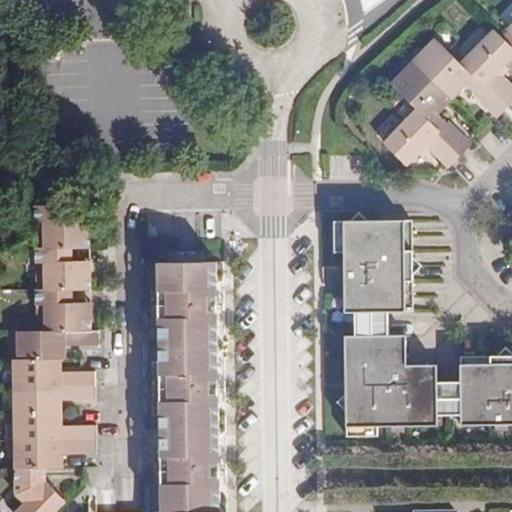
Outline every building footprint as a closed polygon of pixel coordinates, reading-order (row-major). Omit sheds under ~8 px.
[(452,166),(462,155),(474,142),(449,119),(447,121),(438,113),(453,98),(465,84),(499,116),(509,104),(511,101),(511,80),(502,72),(497,67),(505,58),(511,49),(511,45),(496,30),(495,31),(492,28),(461,62),(448,50),(436,37),(432,34),(420,47),(424,51),(414,61),(407,67),(404,64),(401,67),(389,79),(406,95),(410,98),(419,107),(395,132),(390,143),(408,162),(421,150),(427,144),(433,149),(452,166)] [(407,67),(414,61),(424,51),(420,47),(417,44),(407,54),(398,63),(401,67),(404,64),(407,67)] [(510,63),(505,58),(497,67),(502,72),(510,63)] [(427,144),(421,150),(426,155),(433,149),(427,144)] [(11,511),(54,511),(65,501),(45,479),(46,467),(63,467),(63,454),(94,454),(93,424),(63,425),(63,400),(93,400),(92,370),(62,371),(62,360),(66,360),(66,345),(97,345),(97,330),(90,331),(89,301),(72,301),(72,291),(89,291),(88,261),(71,261),(71,249),(88,249),(88,219),(70,219),(69,205),(31,203),(32,235),(39,234),(39,245),(32,246),(33,264),(39,264),(39,275),(33,275),(33,317),(40,316),(41,329),(15,330),(15,359),(10,359),(11,412),(3,412),(4,457),(12,457),(12,494),(19,502),(11,511)] [(379,309),(397,309),(418,309),(419,219),(375,219),(352,219),(352,228),(352,252),(352,310),(365,309),(379,309)] [(352,252),(352,228),(341,228),(340,251),(352,252)] [(159,254),(160,261),(142,261),(145,508),(162,508),(171,506),(191,503),(224,504),(220,254),(206,253),(206,244),(172,245),(172,254),(159,254)] [(397,331),(397,309),(379,309),(365,309),(365,332),(380,331),(397,331)] [(365,332),(353,332),(353,434),(368,434),(368,424),(389,424),(448,424),(448,413),(447,378),(446,361),(414,361),(413,331),(397,331),(380,331),(365,332)] [(466,377),(467,412),(467,425),(511,423),(511,354),(466,354),(466,377)] [(447,378),(448,413),(467,412),(466,377),(447,378)] [(368,434),(390,434),(389,424),(368,424),(368,434)] [(229,511),(229,504),(224,504),(191,503),(171,506),(170,511),(229,511)]
